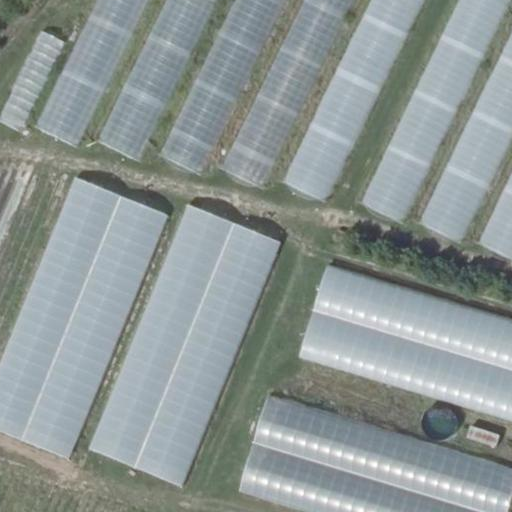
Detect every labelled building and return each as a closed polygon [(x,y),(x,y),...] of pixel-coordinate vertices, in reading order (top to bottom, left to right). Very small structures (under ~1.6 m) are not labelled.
[(98,0),(78,47),(93,54),(86,69),(111,80),(145,0),(98,0)] [(164,114),(210,0),(167,0),(132,87),(146,92),(141,105),(164,114)] [(228,17),(167,159),(200,173),(249,60),(248,59),(273,0),(252,0),(242,24),(228,17)] [(451,0),(366,208),(408,225),(500,0),(451,0)] [(405,24),(415,0),(378,0),(377,4),(394,11),(391,19),(405,24)] [(511,22),(422,225),(463,243),(511,134),(511,22)] [(264,183),(278,141),(265,136),(260,150),(251,146),(247,156),(232,151),(226,171),(264,183)] [(0,434),(75,461),(162,211),(67,178),(0,369),(0,434)] [(511,259),(511,178),(483,248),(511,259)] [(92,452),(186,487),(278,240),(183,205),(92,452)] [(511,317),(324,269),(299,362),(511,417),(511,317)] [(238,497),(294,511),(507,511),(511,494),(511,463),(264,398),(238,497)] [(423,407),(422,438),(453,439),(455,409),(423,407)] [(469,427),(466,441),(494,448),(497,434),(469,427)]
